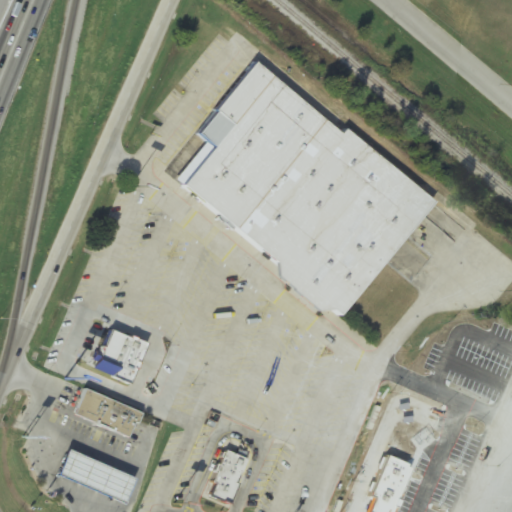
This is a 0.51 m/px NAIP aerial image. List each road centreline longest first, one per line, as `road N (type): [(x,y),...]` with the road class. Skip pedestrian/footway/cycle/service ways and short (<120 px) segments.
road 1 (secondary): [(1,383),(169,0)]
road 2 (motorway): [(1,383),(73,0)]
road 3 (residential): [(387,0),(511,104)]
